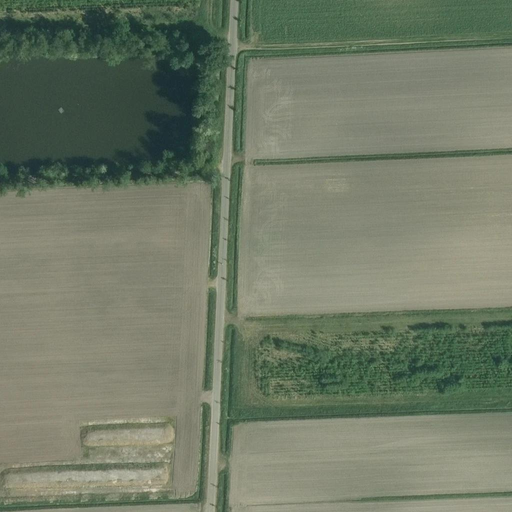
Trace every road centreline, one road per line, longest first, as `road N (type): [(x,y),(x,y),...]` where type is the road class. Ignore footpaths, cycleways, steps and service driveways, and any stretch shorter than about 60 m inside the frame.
road 1 (unclassified): [(207,511),(234,0)]
road 2 (track): [(0,180),(227,169)]
